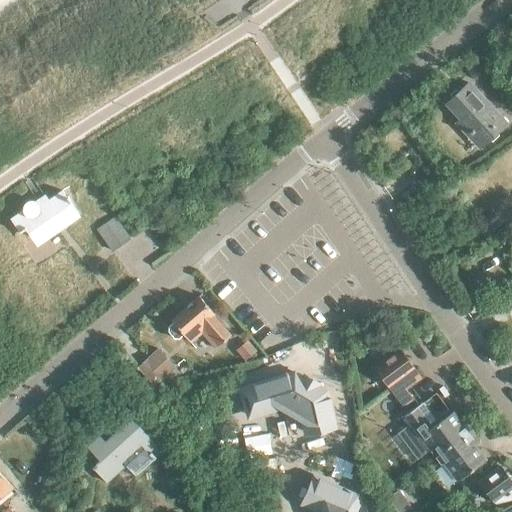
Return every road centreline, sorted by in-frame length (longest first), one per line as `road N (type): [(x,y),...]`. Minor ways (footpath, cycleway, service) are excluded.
road 1 (residential): [(323,134),(0,414)]
road 2 (residential): [(323,134),(511,399)]
road 3 (residential): [(491,0),(323,134)]
